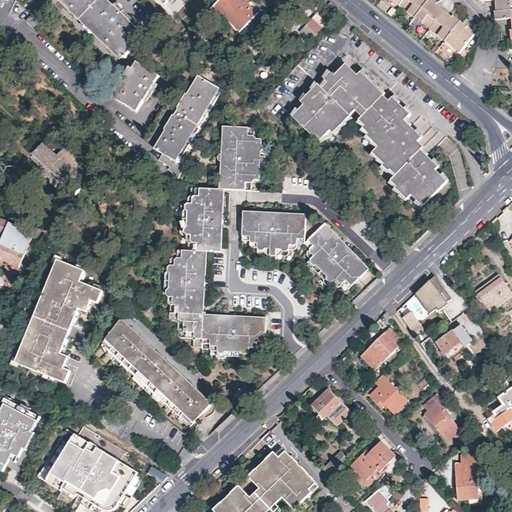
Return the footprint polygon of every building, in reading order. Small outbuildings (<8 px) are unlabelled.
[(107,0),(63,0),(125,58),(145,37),(130,22),(114,6),(107,0)] [(247,2),(244,0),(220,0),(211,9),(219,17),(222,13),(242,32),(259,14),(247,2)] [(413,19),(414,18),(429,0),(403,0),(399,6),(398,7),(413,19)] [(429,0),(414,18),(429,30),(446,10),(438,4),(433,0),(429,0)] [(495,20),(511,19),(511,0),(506,0),(497,1),(497,11),(495,12),(495,20)] [(117,3),(114,6),(130,22),(132,18),(117,3)] [(429,30),(444,42),(461,22),(452,15),(446,10),(429,30)] [(318,13),(301,32),(300,33),(312,43),(330,23),(318,13)] [(41,22),(33,14),(26,21),(35,29),(41,22)] [(461,22),(444,42),(444,43),(459,54),(476,34),(470,29),(461,22)] [(146,96),(159,76),(137,63),(115,99),(136,112),(146,96)] [(406,120),(412,114),(403,106),(393,96),(389,100),(385,96),(386,94),(362,71),(359,74),(345,63),(336,72),(334,71),(333,72),(331,70),(323,78),(329,84),(324,88),(319,82),(310,92),(303,99),(302,101),(302,102),(304,103),(304,105),(294,116),(320,141),(331,130),(334,133),(357,110),(362,115),(360,118),(365,124),(364,127),(369,131),(369,132),(368,134),(378,144),(372,150),(383,161),(382,163),(389,170),(391,169),(392,169),(396,173),(391,178),(397,184),(396,186),(408,198),(411,194),(423,205),(448,180),(448,178),(447,177),(438,168),(439,166),(423,150),(423,148),(425,147),(419,140),(423,136),(406,120)] [(169,171),(179,180),(187,165),(181,162),(223,91),(199,76),(178,113),(156,150),(163,155),(159,161),(171,167),(169,171)] [(222,191),(252,193),(253,185),(259,186),(263,183),(264,170),(262,168),(263,164),(268,164),(269,157),(263,157),(264,152),(266,150),(266,146),(264,144),(264,140),(258,137),(256,136),(257,129),(226,127),(224,151),(227,151),(227,156),(224,155),(222,154),(221,155),(219,157),(219,161),(221,162),(223,163),(225,163),(227,162),(227,166),(223,166),(222,191)] [(89,175),(74,161),(76,158),(66,148),(57,156),(44,143),(34,154),(65,184),(73,176),(81,184),(89,175)] [(262,194),(263,183),(259,186),(253,185),(252,193),(262,194)] [(201,321),(203,292),(200,292),(200,289),(201,289),(204,289),(206,289),(208,287),(208,286),(208,284),(207,282),(205,281),(203,281),(201,282),(201,279),(203,279),(205,254),(211,254),(218,255),(220,230),(217,230),(217,226),(218,226),(220,227),(222,227),(224,225),(225,222),(224,220),(223,219),(221,218),(218,219),(218,215),(221,215),(222,191),(193,189),(192,200),(191,201),(188,201),(186,203),(185,208),(188,211),(187,224),(184,227),(184,231),(186,234),(191,234),(190,240),(193,243),(193,249),(177,249),(177,256),(176,259),(173,262),(173,266),(169,266),(166,269),(166,273),(168,276),(167,290),(165,292),(164,295),(168,299),(172,300),(172,305),(172,308),(172,324),(178,325),(180,328),(180,339),(183,342),(193,343),(195,343),(195,345),(195,351),(204,352),(205,347),(211,347),(211,351),(212,353),(214,354),(219,354),(219,357),(222,361),(224,361),(227,359),(241,360),(244,362),(247,362),(251,359),(251,356),(256,357),(260,354),(260,350),(268,350),(270,325),(245,324),(244,324),(241,325),(240,324),(242,320),(242,317),(240,315),(239,315),(237,315),(235,315),(234,317),(233,318),(233,320),(235,323),(235,325),(230,325),(230,323),(201,321)] [(301,246),(308,246),(309,221),(284,221),(283,221),(280,221),(281,219),(282,216),(281,214),(278,213),(275,214),(273,216),(273,217),(274,221),(270,221),(271,219),(245,218),(244,243),(251,243),(252,244),(252,248),(254,250),(258,250),(259,250),(259,253),(262,257),(266,257),(268,254),(272,254),(272,261),(272,262),(279,262),(280,255),(283,255),(285,258),(289,258),(292,255),(293,252),(297,252),(300,250),(301,246)] [(0,258),(6,261),(20,267),(34,233),(0,218),(0,233),(5,235),(0,246),(0,258)] [(57,233),(43,222),(40,225),(48,232),(40,244),(50,248),(57,233)] [(328,225),(324,228),(342,246),(345,241),(328,225)] [(397,242),(404,235),(395,226),(388,234),(397,242)] [(369,274),(352,256),(350,257),(347,254),(350,254),(351,253),(352,250),(352,248),(351,246),(350,246),(349,245),(347,245),(345,246),(343,249),(342,250),(340,247),(342,246),(324,228),(308,246),(311,250),(308,253),(309,257),(312,261),(310,264),(310,268),(312,271),(315,270),(326,281),(326,284),(328,286),(333,286),(336,284),(340,288),(343,288),(346,285),(352,291),(369,274)] [(355,252),(352,256),(369,274),(373,269),(355,252)] [(36,316),(71,331),(78,315),(81,310),(89,313),(93,302),(99,305),(104,293),(82,283),(86,272),(59,261),(36,316)] [(511,296),(511,291),(500,275),(477,292),(491,312),(511,296)] [(444,287),(436,276),(421,289),(431,303),(433,301),(438,309),(452,298),(446,290),(444,291),(442,288),(444,287)] [(430,314),(438,309),(433,301),(431,303),(421,289),(416,294),(430,314)] [(209,293),(203,292),(201,321),(230,323),(230,317),(207,316),(209,293)] [(17,317),(22,319),(24,314),(11,309),(10,314),(17,317)] [(413,312),(404,319),(416,336),(425,329),(413,312)] [(67,342),(71,331),(36,316),(17,363),(66,383),(70,371),(65,369),(69,357),(62,354),(67,342)] [(124,316),(122,318),(209,406),(211,404),(124,316)] [(209,406),(122,318),(106,339),(110,349),(111,350),(112,351),(113,351),(113,352),(157,396),(177,414),(190,425),(201,414),(209,406)] [(454,331),(454,332),(463,325),(471,336),(462,342),(466,348),(476,341),(464,324),(454,331)] [(462,342),(471,336),(463,325),(454,332),(448,336),(439,342),(451,359),(466,348),(462,342)] [(376,370),(404,342),(391,328),(377,342),(362,356),(376,370)] [(187,428),(190,425),(177,414),(157,396),(113,352),(113,351),(112,351),(111,350),(110,349),(106,339),(103,342),(106,347),(111,354),(157,401),(158,401),(172,414),(180,422),(187,428)] [(409,400),(384,374),(376,382),(380,387),(376,390),(372,395),(380,404),(383,402),(395,414),(409,400)] [(504,428),(511,422),(511,389),(502,397),(507,404),(500,409),(495,412),(497,415),(490,420),(499,432),(504,428)] [(352,412),(330,390),(314,406),(326,419),(328,418),(337,427),(348,416),(352,412)] [(463,431),(446,409),(449,406),(439,393),(424,405),(429,412),(427,414),(432,421),(449,443),(463,431)] [(0,468),(8,473),(13,464),(18,455),(24,459),(28,450),(30,450),(38,436),(35,434),(44,419),(13,401),(2,421),(0,421),(0,468)] [(94,443),(79,434),(52,481),(66,490),(69,485),(107,508),(111,510),(115,509),(119,508),(122,505),(142,471),(123,460),(120,466),(111,461),(115,455),(101,448),(98,453),(91,449),(94,443)] [(383,471),(397,456),(383,441),(367,456),(365,454),(353,466),(368,480),(380,468),(383,471)] [(284,449),(277,455),(280,458),(287,452),(284,449)] [(269,511),(271,510),(277,505),(284,498),(292,506),(296,503),(300,507),(314,493),(311,490),(318,483),(287,452),(280,458),(277,455),(275,453),(267,461),(270,465),(262,473),(258,469),(250,477),(261,489),(252,498),(241,487),(232,495),(236,499),(227,508),(223,504),(215,511),(269,511)] [(481,496),(478,461),(482,461),(482,453),(462,455),(463,463),(457,463),(458,481),(460,499),(481,496)] [(262,465),(258,469),(262,473),(270,465),(267,461),(262,465)] [(151,466),(147,474),(163,480),(166,473),(151,466)] [(320,486),(318,483),(311,490),(314,493),(320,486)] [(380,511),(388,504),(391,501),(380,489),(367,502),(375,511),(380,511)] [(226,500),(223,504),(227,508),(236,499),(232,495),(226,500)]
